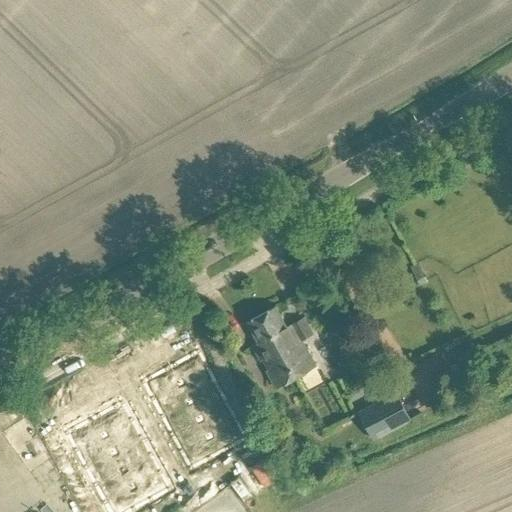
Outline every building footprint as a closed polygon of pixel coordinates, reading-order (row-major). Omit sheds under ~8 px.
[(303,317),(285,326),(274,305),(265,310),(273,325),(271,325),(299,375),(315,366),(301,340),(312,334),(303,317)] [(273,325),(265,310),(247,320),(259,342),(254,345),(277,387),(299,375),(271,325),(273,325)] [(192,331),(135,362),(187,449),(243,417),(192,331)] [(433,343),(436,358),(468,353),(465,338),(433,343)] [(459,364),(444,372),(450,383),(465,375),(459,364)] [(100,390),(44,422),(95,509),(152,477),(100,390)] [(399,395),(362,413),(376,441),(414,422),(399,395)]
